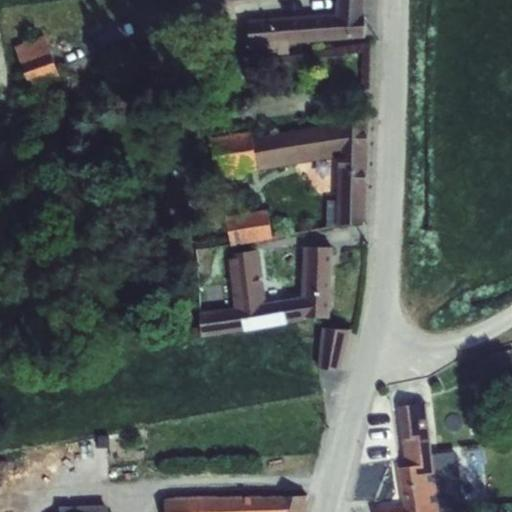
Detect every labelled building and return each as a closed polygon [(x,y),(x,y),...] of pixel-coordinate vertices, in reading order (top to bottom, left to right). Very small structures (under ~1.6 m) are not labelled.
[(336,0),(336,15),(364,13),(363,0),(226,0),(227,3),(249,0),(336,0)] [(336,15),(247,22),(250,49),(251,56),(277,54),(276,46),(364,39),(364,13),(336,15)] [(44,36),(14,47),(30,88),(59,77),(44,36)] [(193,74),(138,84),(141,103),(196,92),(193,74)] [(250,132),(210,139),(217,179),(338,158),(337,201),(327,201),(326,228),(336,226),(336,227),(366,223),(369,119),(339,119),(339,124),(252,139),(250,132)] [(267,210),(225,217),(231,247),(272,239),(267,210)] [(300,298),(305,318),(330,319),(333,248),(303,248),(300,298)] [(305,318),(300,298),(267,303),(260,250),(231,254),(232,259),(228,260),(233,308),(199,313),(201,338),(304,321),(305,318)] [(321,329),(318,369),(341,371),(351,330),(321,329)] [(511,349),(483,357),(472,374),(495,389),(504,375),(511,374),(511,349)] [(403,507),(374,509),(374,511),(467,511),(467,506),(458,506),(455,479),(456,454),(432,456),(426,404),(398,407),(405,467),(397,468),(403,507)] [(307,496),(164,498),(164,511),(304,511),(308,501),(306,501),(307,496)]
